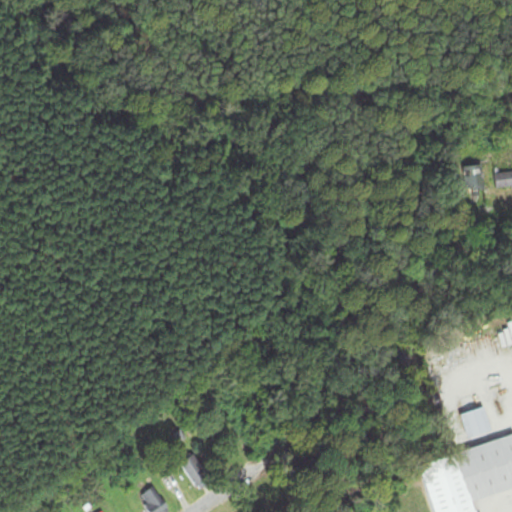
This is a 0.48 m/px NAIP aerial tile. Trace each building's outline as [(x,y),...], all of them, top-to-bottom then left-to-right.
[(458,168),(461,192),(485,189),(482,166),(458,168)] [(496,189),(511,187),(511,171),(494,174),(496,189)] [(468,440),(492,433),(485,409),(461,416),(468,440)] [(508,511),(497,468),(511,463),(511,440),(423,464),(435,511),(508,511)] [(214,480),(192,456),(179,469),(201,492),(214,480)] [(169,511),(154,488),(139,498),(147,511),(169,511)]
